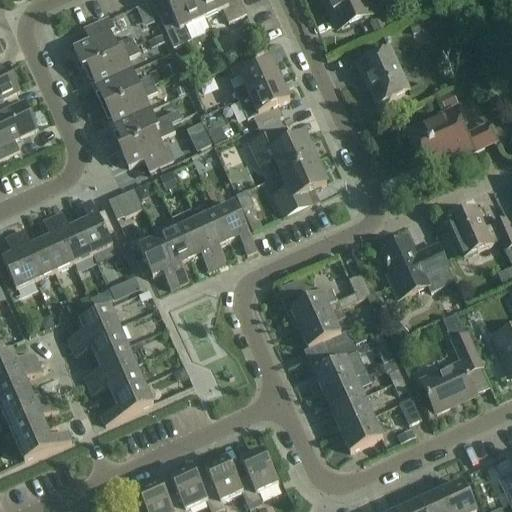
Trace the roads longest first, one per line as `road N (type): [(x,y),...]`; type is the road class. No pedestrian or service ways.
road 1 (residential): [(48,0),(33,6),(22,32),(74,149),(74,174),(0,209)]
road 2 (residential): [(284,404),(242,309),(247,280),(375,222)]
road 3 (residential): [(43,511),(284,404)]
road 4 (residential): [(375,222),(283,0)]
road 5 (residential): [(511,410),(329,495)]
road 6 (residential): [(375,222),(393,225),(511,173)]
